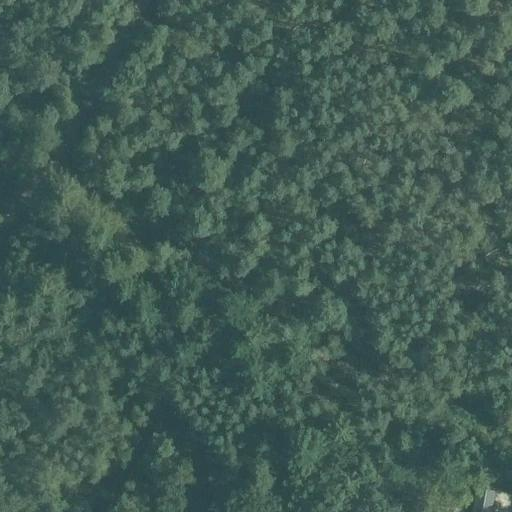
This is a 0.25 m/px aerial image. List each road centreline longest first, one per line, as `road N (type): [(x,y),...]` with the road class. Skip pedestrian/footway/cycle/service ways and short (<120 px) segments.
road 1 (track): [(511,429),(54,158)]
road 2 (track): [(147,0),(0,252)]
